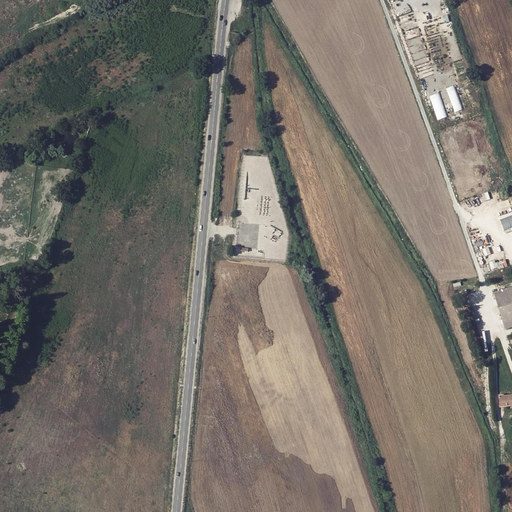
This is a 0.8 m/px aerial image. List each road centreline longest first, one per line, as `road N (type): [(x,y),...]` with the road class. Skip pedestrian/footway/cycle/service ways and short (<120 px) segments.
road 1 (secondary): [(226,0),(176,511)]
road 2 (track): [(380,0),(491,299)]
